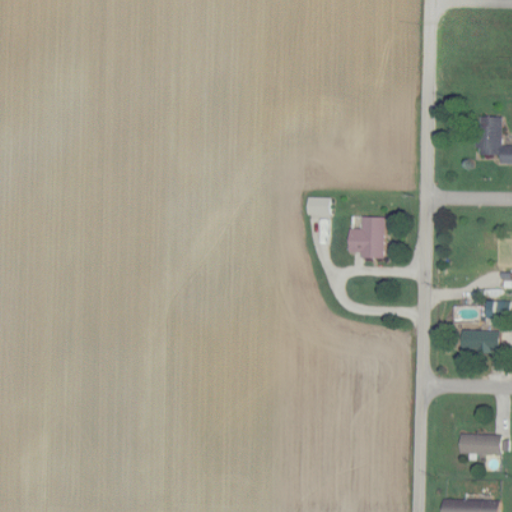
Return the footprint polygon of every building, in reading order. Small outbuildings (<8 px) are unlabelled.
[(511,144),(505,145),(505,116),(480,116),(480,154),(503,154),(503,162),(511,162),(511,144)] [(333,215),(333,197),(311,197),(310,214),(333,215)] [(388,217),(365,216),(365,229),(353,228),(352,251),(364,252),(364,257),(387,258),(388,217)] [(511,318),(511,301),(491,301),(491,318),(511,318)] [(502,351),(503,331),(465,330),(464,349),(502,351)] [(504,435),(463,434),(463,453),(504,453),(504,435)] [(502,511),(503,500),(446,499),(445,511),(502,511)]
